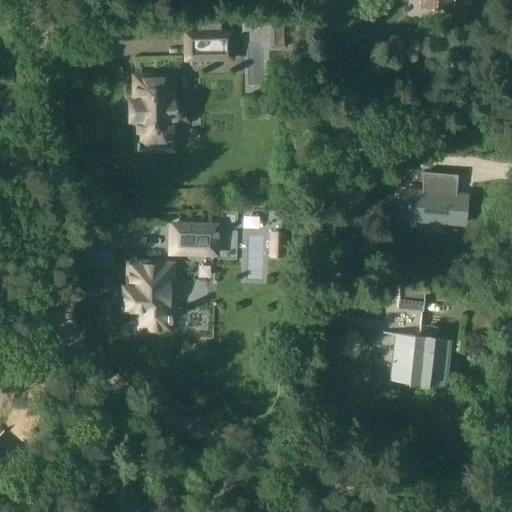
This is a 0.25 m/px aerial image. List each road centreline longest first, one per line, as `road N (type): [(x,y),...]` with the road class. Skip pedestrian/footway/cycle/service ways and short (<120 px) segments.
road 1 (unclassified): [(442,511),(210,444),(74,351)]
road 2 (unclassified): [(74,351),(35,87),(31,0)]
